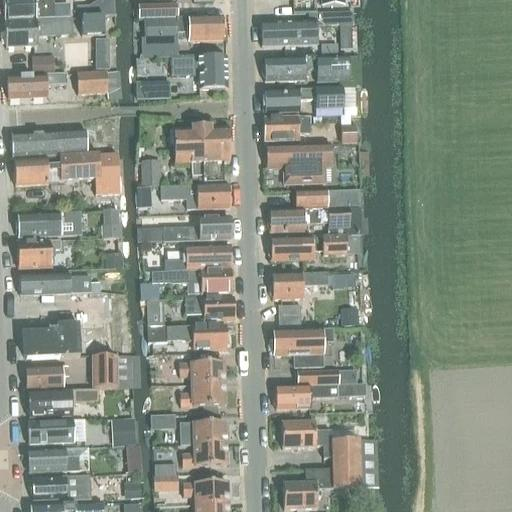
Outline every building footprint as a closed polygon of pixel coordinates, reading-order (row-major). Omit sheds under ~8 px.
[(2,0),(4,23),(53,20),(52,12),(36,13),(35,3),(50,2),(50,0),(2,0)] [(321,0),(322,9),(344,8),(343,0),(321,0)] [(87,8),(72,9),(73,20),(88,19),(87,8)] [(140,22),(144,22),(175,21),(174,9),(140,10),(140,22)] [(308,16),(308,17),(308,24),(260,26),(261,50),(317,48),(317,29),(353,28),(352,15),(308,16)] [(144,22),(145,41),(145,42),(177,41),(177,35),(188,35),(189,45),(222,44),(222,40),(225,38),(225,33),(222,30),(222,19),(175,21),(144,22)] [(81,21),(82,39),(104,38),(103,20),(81,21)] [(4,24),(5,51),(37,49),(37,40),(73,38),(72,21),(4,24)] [(145,41),(140,41),(140,62),(171,61),(178,61),(177,41),(145,42),(145,41)] [(337,48),(320,49),(321,60),(337,60),(337,48)] [(56,73),(56,54),(32,54),(32,73),(56,73)] [(171,61),(171,66),(172,79),(198,78),(199,92),(227,91),(226,59),(178,61),(171,61)] [(348,60),(315,61),(263,62),(264,71),(261,76),(264,81),(264,85),(304,83),(304,73),(316,72),(316,85),(349,84),(348,60)] [(77,98),(107,96),(106,75),(76,77),(77,98)] [(7,80),(8,102),(46,100),(46,89),(67,88),(66,77),(45,78),(7,80)] [(170,85),(138,86),(138,102),(170,101),(170,85)] [(264,98),(263,103),(265,107),(265,116),(299,115),(299,103),(315,103),(315,113),(343,112),(342,91),(314,92),(314,93),(310,93),(264,94),(264,98)] [(298,137),(310,136),(310,119),(263,121),(264,145),(298,144),(298,137)] [(111,141),(111,120),(90,120),(90,140),(111,141)] [(211,147),(211,129),(190,130),(173,131),(174,168),(191,167),(191,180),(202,179),(201,156),(204,156),(203,147),(211,147)] [(204,156),(201,156),(202,179),(203,188),(213,188),(212,166),(229,166),(228,129),(211,129),(211,147),(203,147),(204,156)] [(10,138),(12,161),(87,157),(86,134),(10,138)] [(283,171),(284,187),(325,186),(324,170),(331,170),(330,147),(266,149),(266,158),(265,160),(265,166),(266,168),(266,172),(283,171)] [(14,174),(13,177),(13,183),(15,185),(15,189),(48,187),(48,185),(60,184),(94,182),(95,198),(119,197),(117,157),(14,163),(14,174)] [(160,163),(141,163),(141,190),(160,189),(160,163)] [(181,189),(160,190),(160,203),(186,202),(186,213),(196,213),(229,212),(229,209),(231,206),(231,201),(228,198),(228,188),(181,189)] [(295,195),(295,211),(327,210),(327,194),(295,195)] [(327,212),(327,226),(327,231),(349,231),(349,211),(327,212)] [(304,235),(303,227),(303,225),(311,224),(311,227),(327,226),(327,212),(319,212),(269,213),(269,221),(267,224),(267,230),(270,232),(270,236),(304,235)] [(75,231),(75,215),(17,218),(17,228),(16,230),(16,236),(18,238),(18,241),(59,239),(59,232),(75,231)] [(199,230),(162,231),(163,245),(230,243),(229,235),(231,232),(231,227),(229,224),(229,221),(199,222),(199,230)] [(322,258),(346,257),(346,239),(322,240),(322,258)] [(270,250),(268,252),(268,259),(270,261),(271,264),(313,263),(312,240),(269,242),(270,250)] [(49,244),(17,246),(18,272),(51,271),(50,253),(60,252),(60,243),(49,244)] [(230,249),(186,250),(186,263),(163,263),(164,274),(230,271),(230,267),(232,265),(232,260),(230,258),(230,249)] [(231,283),(230,272),(185,274),(169,275),(170,285),(170,286),(200,285),(200,297),(231,296),(231,293),(233,291),(233,285),(231,283)] [(169,275),(151,275),(151,285),(170,285),(169,275)] [(327,276),(302,276),(302,277),(271,278),(271,288),(269,290),(269,297),(272,300),(272,303),(302,302),(302,290),(327,289),(327,276)] [(89,279),(69,280),(69,277),(19,279),(20,299),(70,297),(90,296),(89,279)] [(330,278),(331,291),(343,290),(342,277),(330,278)] [(234,323),(233,300),(184,302),(184,318),(203,317),(203,324),(234,323)] [(74,303),(75,319),(91,318),(90,302),(74,303)] [(161,304),(148,304),(149,329),(162,329),(161,304)] [(302,308),(277,308),(278,334),(303,333),(302,308)] [(25,362),(96,358),(124,357),(123,339),(95,341),(78,342),(78,327),(71,327),(57,328),(57,334),(24,336),(25,362)] [(225,328),(146,331),(147,346),(166,346),(166,344),(192,343),(192,353),(226,352),(226,349),(228,348),(228,338),(226,338),(225,328)] [(307,333),(303,333),(278,334),(273,334),(273,344),(271,347),(271,354),(274,356),(274,359),(294,359),(294,371),(323,370),(323,346),(334,345),(333,332),(307,333)] [(117,391),(116,359),(92,359),(93,391),(117,391)] [(191,380),(191,388),(223,387),(223,365),(191,366),(191,367),(178,367),(179,380),(191,380)] [(42,370),(26,371),(26,381),(25,383),(26,389),(27,391),(27,394),(63,392),(62,380),(67,380),(67,370),(62,370),(42,370)] [(297,376),(298,388),(339,387),(339,374),(297,376)] [(223,387),(191,388),(192,397),(179,397),(180,410),(192,410),(224,409),(223,387)] [(349,388),(337,388),(337,400),(349,400),(349,388)] [(329,389),(275,390),(275,398),(273,401),(273,407),(276,410),(276,413),(310,412),(309,401),(330,401),(329,389)] [(98,406),(97,392),(70,393),(27,395),(28,407),(26,412),(28,416),(28,420),(71,419),(70,408),(98,406)] [(159,419),(151,419),(152,429),(160,429),(159,419)] [(27,425),(28,447),(64,446),(64,445),(73,444),(72,423),(27,425)] [(193,440),(193,448),(225,447),(225,425),(192,426),(192,427),(180,427),(181,440),(193,440)] [(332,492),(333,492),(360,491),(359,443),(331,444),(331,434),(315,434),(315,425),(281,426),(282,452),(315,451),(315,449),(323,449),(323,462),(331,461),(331,472),(332,492)] [(225,447),(193,448),(193,457),(181,457),(182,470),(194,470),(226,469),(225,447)] [(137,474),(136,449),(123,449),(123,475),(137,474)] [(28,453),(29,476),(78,474),(78,460),(65,461),(65,452),(28,453)] [(175,468),(164,468),(165,480),(175,479),(175,468)] [(283,511),(307,511),(317,511),(316,493),(332,492),(331,472),(304,472),(305,486),(283,487),(283,511)] [(32,495),(32,503),(65,502),(66,506),(89,505),(89,500),(88,478),(31,481),(31,484),(30,486),(29,486),(30,493),(32,495)] [(163,480),(154,480),(154,493),(163,493),(163,480)] [(195,500),(195,508),(227,507),(227,485),(194,486),(194,487),(182,487),(183,500),(195,500)]
